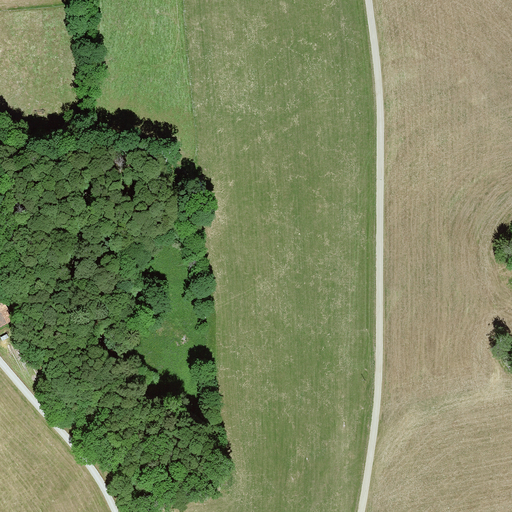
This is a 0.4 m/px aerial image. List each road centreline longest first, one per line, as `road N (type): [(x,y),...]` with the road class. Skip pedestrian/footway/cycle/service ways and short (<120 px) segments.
road 1 (track): [(360,511),(378,393),(379,83),(371,0)]
road 2 (track): [(112,511),(85,464),(0,362)]
